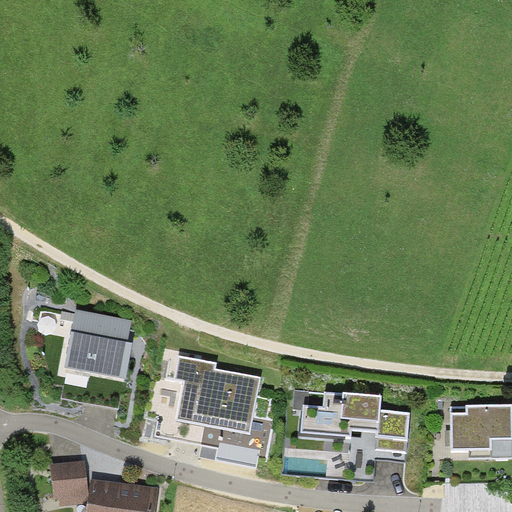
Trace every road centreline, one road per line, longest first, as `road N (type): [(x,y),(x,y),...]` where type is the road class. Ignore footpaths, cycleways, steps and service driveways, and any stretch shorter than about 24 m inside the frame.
road 1 (track): [(0,220),(160,313),(218,335),(374,367),(511,377)]
road 2 (residential): [(0,424),(69,426),(230,485),(331,499),(483,504)]
